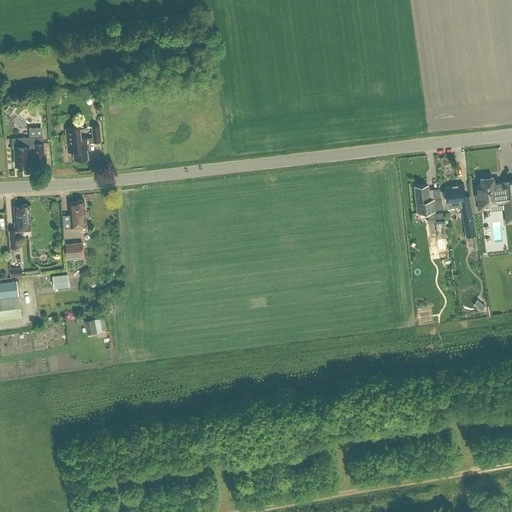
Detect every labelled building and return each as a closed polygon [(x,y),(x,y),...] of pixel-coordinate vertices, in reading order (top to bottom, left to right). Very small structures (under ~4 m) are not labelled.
[(10,114),(14,108),(9,104),(4,110),(10,114)] [(26,124),(27,132),(40,132),(39,123),(26,124)] [(101,140),(99,124),(92,125),(93,136),(81,137),(80,127),(87,126),(87,125),(65,128),(67,151),(73,150),(74,159),(80,158),(81,159),(86,159),(87,158),(88,158),(87,148),(86,148),(86,146),(89,146),(88,141),(101,140)] [(44,159),(43,136),(11,138),(12,147),(14,147),(15,165),(30,164),(29,155),(35,155),(36,160),(44,159)] [(477,190),(474,190),(476,199),(478,199),(479,208),(489,207),(488,202),(504,201),(506,215),(511,213),(511,180),(494,183),(493,177),(480,179),(481,185),(477,185),(477,190)] [(429,199),(428,189),(428,185),(414,186),(417,212),(427,211),(428,219),(435,218),(435,223),(445,222),(442,198),(429,199)] [(461,206),(466,236),(476,234),(469,196),(464,196),(463,185),(457,186),(457,185),(452,185),(452,186),(445,187),(446,190),(447,200),(447,208),(461,206)] [(85,224),(85,218),(84,200),(69,202),(70,219),(71,219),(71,225),(85,224)] [(10,247),(20,246),(18,229),(31,228),(29,204),(14,205),(15,230),(9,230),(10,247)] [(431,247),(448,245),(447,237),(430,239),(431,247)] [(66,257),(84,256),(83,241),(65,243),(66,257)] [(11,276),(22,275),(22,267),(11,267),(11,276)] [(54,288),(68,286),(66,273),(52,275),(54,288)] [(0,318),(21,316),(16,280),(0,282),(0,318)] [(476,308),(480,311),(485,305),(481,302),(476,308)] [(86,333),(96,331),(94,318),(84,320),(86,333)]
